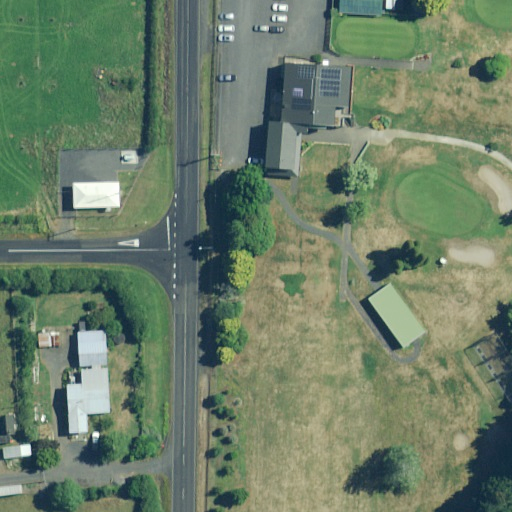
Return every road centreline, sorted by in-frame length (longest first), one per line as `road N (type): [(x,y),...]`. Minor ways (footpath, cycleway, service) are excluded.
road 1 (tertiary): [(182,511),(188,250)]
road 2 (tertiary): [(188,250),(190,0)]
road 3 (unclassified): [(0,251),(188,250)]
